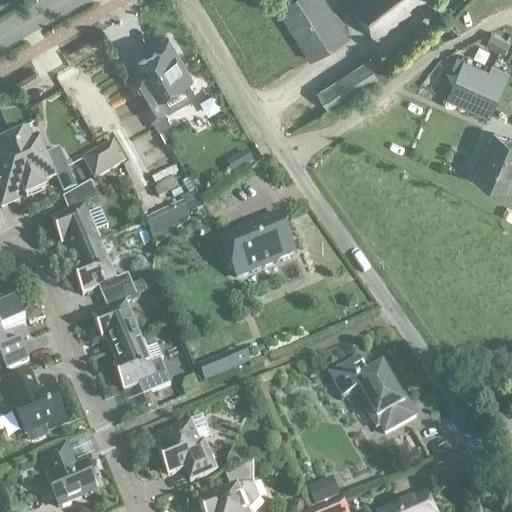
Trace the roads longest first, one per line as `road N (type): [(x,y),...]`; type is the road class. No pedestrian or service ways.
road 1 (residential): [(486,511),(482,483),(436,374),(286,160),(189,0)]
road 2 (residential): [(0,241),(21,238),(37,261),(106,440),(153,511)]
